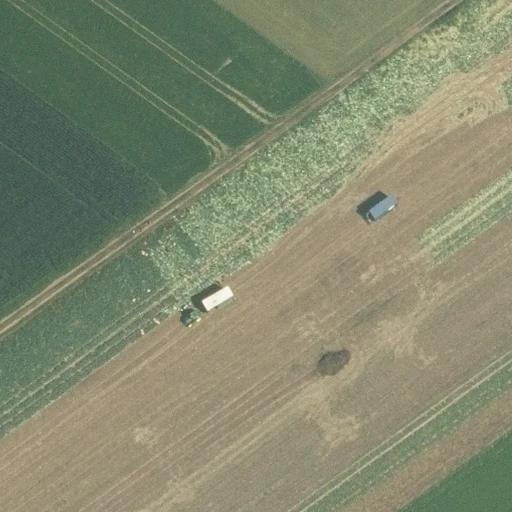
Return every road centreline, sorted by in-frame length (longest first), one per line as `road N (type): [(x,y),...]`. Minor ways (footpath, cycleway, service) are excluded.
road 1 (track): [(0,353),(355,94)]
road 2 (track): [(222,0),(355,94)]
road 3 (track): [(484,0),(355,94)]
